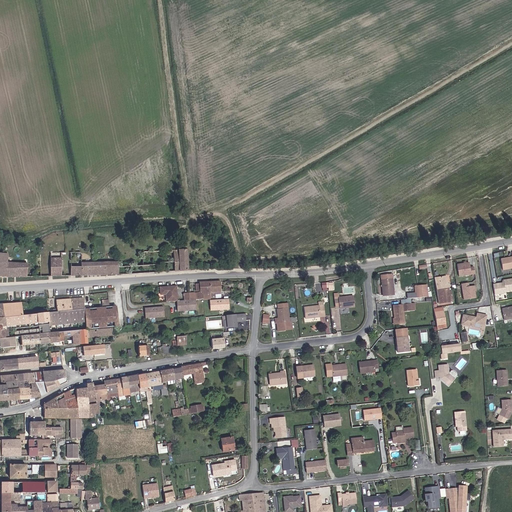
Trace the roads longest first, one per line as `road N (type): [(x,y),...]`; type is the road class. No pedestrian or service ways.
road 1 (track): [(162,0),(189,216),(219,215),(234,228),(240,275)]
road 2 (residential): [(0,413),(75,380),(253,349)]
road 3 (tertiary): [(262,275),(0,289)]
road 4 (residential): [(252,485),(511,460)]
road 5 (residential): [(253,349),(361,332),(370,315),(366,265)]
road 6 (tertiary): [(511,239),(366,265)]
road 7 (residential): [(253,349),(252,485)]
